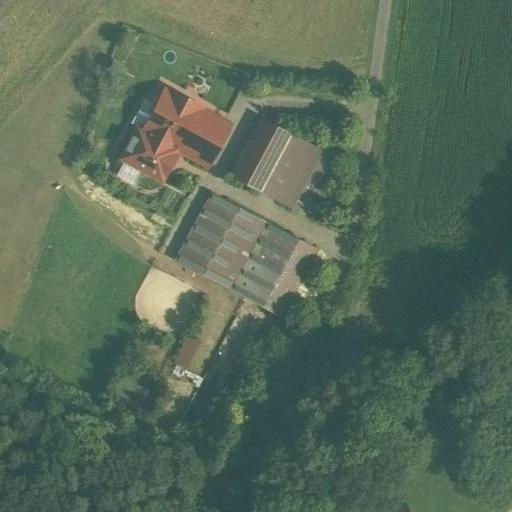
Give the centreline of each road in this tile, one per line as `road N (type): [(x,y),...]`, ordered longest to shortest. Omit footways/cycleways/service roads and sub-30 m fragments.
road 1 (unclassified): [(179,497),(327,292),(352,226),(384,0)]
road 2 (unclassified): [(179,497),(0,371)]
